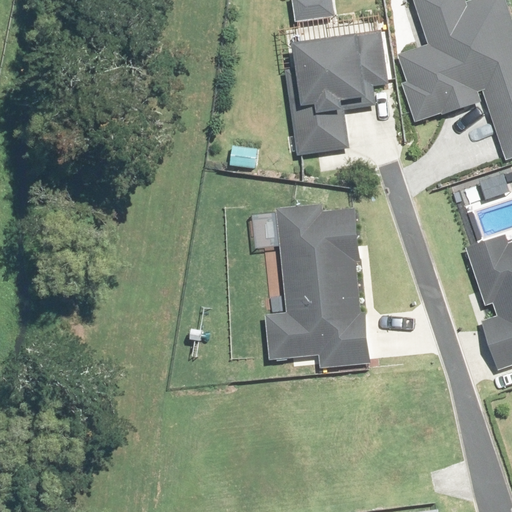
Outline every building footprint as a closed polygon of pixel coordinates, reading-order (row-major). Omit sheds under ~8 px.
[(487,0),(468,6),(466,0),(424,0),(425,2),(407,7),(415,36),(419,51),(404,56),(412,83),(407,84),(418,124),(489,104),(506,161),(511,159),(511,16),(507,0),(487,0)] [(349,109),(376,104),(374,91),(391,88),(383,35),(298,48),(308,110),(310,123),(296,125),(301,156),(355,148),(350,114),(349,109)] [(259,149),(236,147),(234,171),(257,174),(259,149)] [(297,363),(297,371),(323,369),(323,375),(371,371),(357,205),(280,212),(281,230),(266,231),(273,314),(269,315),(272,357),(273,365),(297,363)] [(501,371),(511,367),(511,241),(472,254),(492,321),(486,323),(501,371)]
